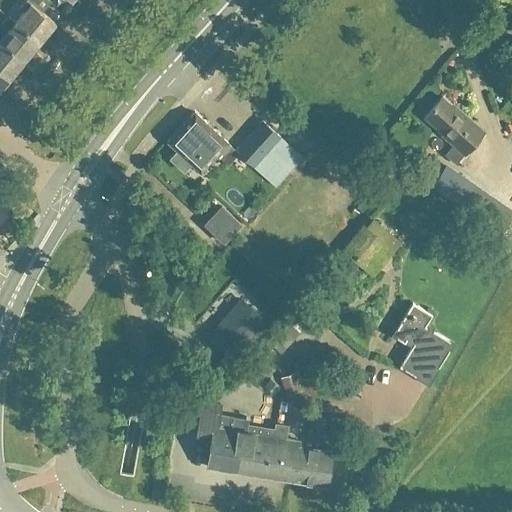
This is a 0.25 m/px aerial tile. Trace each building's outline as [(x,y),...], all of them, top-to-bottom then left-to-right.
[(56,23),(30,2),(15,21),(41,42),(56,23)] [(41,42),(15,21),(8,15),(1,22),(8,28),(0,38),(0,39),(25,61),(41,42)] [(25,61),(0,39),(0,70),(10,79),(25,61)] [(0,91),(10,79),(0,70),(0,91)] [(485,131),(459,110),(457,111),(442,97),(424,118),(444,134),(443,135),(453,145),(445,154),(455,164),(463,154),(464,155),(485,131)] [(201,171),(228,142),(195,111),(168,141),(177,150),(169,158),(184,172),(193,164),(201,171)] [(263,119),(236,148),(277,185),(303,157),(280,136),(281,135),(263,119)] [(480,189),(447,166),(433,186),(466,209),(480,189)] [(0,217),(11,207),(0,195),(0,217)] [(241,223),(221,205),(205,222),(224,240),(241,223)] [(365,221),(343,247),(367,268),(373,273),(401,241),(374,218),(368,224),(365,221)] [(264,319),(241,299),(208,336),(232,356),(264,319)] [(431,383),(457,342),(428,324),(435,314),(415,301),(395,334),(407,342),(409,338),(416,342),(402,365),(431,383)] [(298,364),(304,330),(279,326),(272,359),(298,364)] [(225,356),(215,368),(224,375),(234,363),(225,356)] [(296,372),(280,377),(284,389),(300,384),(296,372)] [(267,475),(274,430),(244,425),(245,420),(217,415),(218,404),(202,401),(196,435),(211,437),(207,466),(267,475)] [(327,485),(332,450),(313,447),(313,441),(322,443),(326,420),(310,417),(305,445),(297,445),(298,440),(284,437),(285,426),(276,425),(274,430),(267,475),(327,485)]
